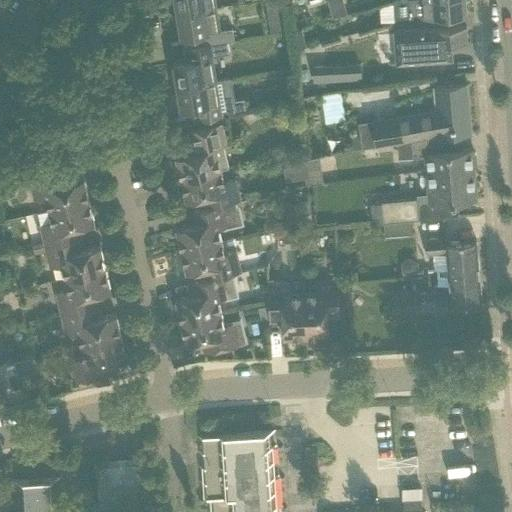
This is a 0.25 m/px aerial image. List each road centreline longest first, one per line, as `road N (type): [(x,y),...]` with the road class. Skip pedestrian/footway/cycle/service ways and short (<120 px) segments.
road 1 (residential): [(166,394),(107,139),(136,132),(117,16),(27,20),(20,0)]
road 2 (residential): [(166,394),(511,372)]
road 3 (residential): [(0,433),(166,394)]
road 4 (secondary): [(511,127),(503,0)]
road 5 (residential): [(166,511),(176,483),(166,394)]
